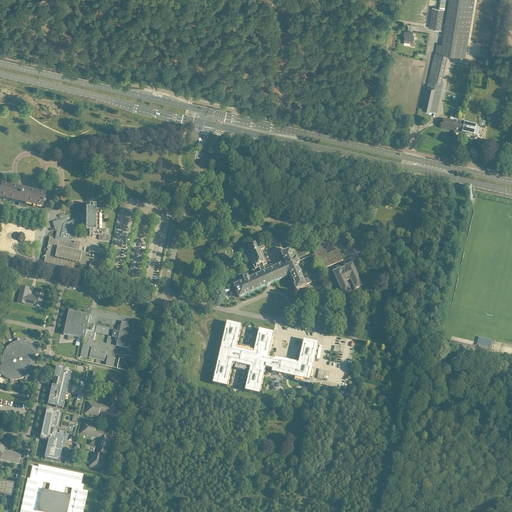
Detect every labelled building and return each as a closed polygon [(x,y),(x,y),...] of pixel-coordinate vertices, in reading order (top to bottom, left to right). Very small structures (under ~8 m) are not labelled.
[(441,83),(447,59),(447,55),(465,58),(474,0),(448,0),(442,44),(437,44),(435,57),(434,56),(427,87),(428,87),(423,109),(437,112),(443,83),(441,83)] [(444,9),(438,8),(432,7),(429,28),(441,30),(444,9)] [(404,41),(404,43),(405,44),(409,45),(410,44),(410,42),(413,42),(414,37),(412,36),(413,33),(404,32),(404,35),(405,35),(404,41)] [(491,114),(489,121),(491,122),(497,123),(498,123),(500,117),(498,116),(491,114)] [(441,128),(455,131),(457,122),(443,119),(441,128)] [(465,124),(457,122),(455,131),(478,136),(480,128),(469,125),(470,124),(469,122),(466,122),(465,123),(465,124)] [(0,178),(0,179),(0,178),(0,198),(42,208),(45,195),(25,190),(24,191),(23,191),(23,190),(0,184),(0,178)] [(99,253),(93,252),(91,258),(87,257),(88,254),(82,253),(79,252),(78,252),(80,243),(74,242),(74,244),(73,244),(73,245),(71,244),(73,236),(79,236),(79,231),(83,231),(83,233),(89,233),(89,236),(92,236),(92,235),(102,236),(102,230),(99,230),(100,214),(101,214),(101,210),(96,210),(96,207),(93,207),(93,206),(89,206),(89,210),(83,210),(83,214),(81,215),(83,218),(81,219),(83,222),(76,225),(75,221),(67,224),(67,223),(66,219),(54,223),(55,227),(56,227),(56,228),(55,228),(55,231),(57,230),(58,232),(56,240),(53,240),(53,239),(50,238),(47,249),(46,249),(48,250),(47,253),(46,252),(46,253),(44,263),(68,269),(68,272),(74,273),(76,264),(85,266),(86,262),(90,262),(88,270),(95,271),(99,253)] [(18,233),(16,236),(16,239),(19,241),(23,240),(25,238),(24,234),(21,232),(18,233)] [(243,279),(243,280),(244,281),(233,286),(239,298),(289,276),(296,291),(305,287),(304,286),(320,279),(317,273),(302,280),(295,266),(299,264),(298,262),(314,255),(321,270),(338,263),(341,270),(333,274),(332,276),(333,277),(334,277),(343,296),(351,292),(347,283),(351,281),(355,290),(362,287),(352,265),(344,268),(343,266),(346,265),(345,263),(342,264),(341,261),(343,260),(338,249),(327,254),(322,243),(321,244),(318,238),(312,241),(313,244),(311,245),(308,239),(291,246),(296,258),(293,260),(289,251),(281,255),(285,263),(265,272),(263,267),(267,265),(260,251),(264,249),(262,245),(256,248),(255,244),(253,245),(252,245),(251,244),(249,245),(249,246),(249,247),(247,248),(248,250),(243,252),(246,257),(248,256),(255,271),(259,269),(261,274),(248,280),(247,277),(243,279)] [(21,287),(18,302),(41,308),(44,292),(36,291),(35,298),(33,298),(33,296),(29,295),(29,297),(27,297),(29,289),(21,287)] [(130,372),(133,359),(142,320),(85,307),(83,314),(69,311),(63,335),(68,336),(67,340),(69,340),(70,340),(71,340),(73,340),(74,340),(76,340),(76,338),(84,340),(83,343),(83,345),(80,357),(87,359),(87,357),(89,358),(89,359),(90,358),(104,361),(103,363),(104,363),(105,359),(107,359),(106,366),(113,367),(114,368),(114,367),(113,367),(115,359),(116,359),(115,359),(114,358),(115,355),(124,357),(123,360),(119,359),(117,369),(120,370),(123,371),(124,371),(127,372),(127,371),(127,372),(130,372)] [(226,323),(212,385),(227,388),(232,365),(235,365),(247,368),(249,368),(244,392),(259,395),(265,369),(271,371),(271,373),(293,378),(294,379),(309,382),(311,373),(318,344),(303,340),(303,342),(298,364),(288,362),(279,359),(273,358),(273,360),(267,359),(273,334),(258,330),(253,354),(250,353),(238,350),(236,350),(237,346),(241,326),(226,323)] [(346,326),(340,325),(339,331),(351,334),(352,328),(352,327),(346,326)] [(355,350),(356,342),(348,341),(347,349),(355,350)] [(450,341),(448,348),(456,350),(488,358),(492,359),(494,352),(490,351),(491,348),(477,345),(475,346),(475,347),(450,341)] [(28,375),(28,374),(31,371),(31,370),(32,366),(30,365),(31,363),(33,363),(33,361),(33,360),(33,357),(38,355),(38,354),(36,351),(36,350),(33,347),(33,346),(29,344),(25,342),(24,342),(20,342),(19,342),(15,342),(15,343),(11,344),(10,345),(7,347),(7,348),(4,351),(4,352),(3,356),(2,356),(5,357),(4,359),(2,359),(2,361),(1,362),(2,364),(2,366),(0,366),(0,373),(2,375),(2,376),(6,378),(6,379),(10,380),(11,380),(15,381),(15,380),(20,380),(24,378),(28,375)] [(48,404),(47,406),(54,407),(63,409),(71,370),(56,367),(55,373),(52,384),(53,384),(51,394),(51,393),(50,393),(48,404)] [(118,395),(121,379),(113,378),(114,376),(110,376),(110,377),(109,377),(108,380),(109,380),(107,390),(111,391),(107,407),(88,402),(86,410),(85,410),(84,413),(85,414),(85,415),(88,416),(89,414),(98,417),(99,411),(113,414),(115,409),(117,409),(120,396),(118,395)] [(47,409),(41,433),(40,440),(46,441),(46,439),(49,440),(44,459),(59,462),(66,431),(60,430),(59,430),(58,430),(62,412),(47,409)] [(93,468),(93,467),(101,469),(104,453),(106,453),(109,443),(110,440),(108,440),(109,434),(95,431),(96,425),(83,422),(80,434),(100,438),(98,447),(100,448),(98,454),(92,453),(90,463),(89,463),(88,466),(90,466),(89,467),(93,468)] [(0,460),(19,465),(19,464),(22,465),(23,461),(19,460),(20,459),(23,459),(24,455),(21,455),(21,454),(5,451),(1,445),(0,445),(0,460)] [(28,479),(20,511),(83,511),(88,492),(82,491),(83,485),(81,485),(84,475),(39,466),(38,468),(33,467),(30,477),(32,478),(31,480),(28,479)] [(0,495),(1,495),(4,495),(4,496),(11,498),(14,484),(7,482),(4,482),(4,481),(0,480),(0,495)]
